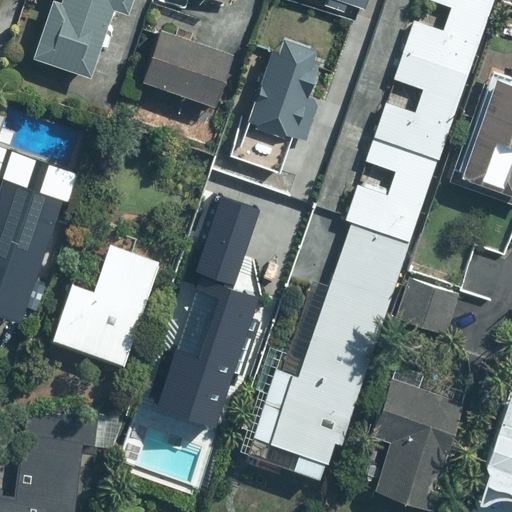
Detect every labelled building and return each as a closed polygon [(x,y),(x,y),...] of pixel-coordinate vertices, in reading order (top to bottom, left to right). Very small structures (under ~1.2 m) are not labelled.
[(87,72),(107,13),(66,0),(48,0),(30,54),(44,58),(44,57),(87,72)] [(66,0),(107,13),(110,4),(124,9),(126,0),(66,0)] [(435,0),(452,6),(449,15),(483,27),(492,0),(435,0)] [(439,156),(483,27),(449,15),(444,28),(412,17),(391,76),(424,87),(416,110),(385,99),(373,133),(439,156)] [(230,49),(157,24),(138,78),(211,103),(230,49)] [(320,62),(309,58),(314,45),(281,33),(276,48),(271,46),(245,120),(251,122),(284,133),(285,132),(306,139),(319,100),(308,96),(320,62)] [(511,80),(493,74),(458,173),(511,191),(511,80)] [(419,205),(418,205),(427,179),(428,180),(435,160),(371,138),(364,158),(394,168),(385,192),(356,182),(345,214),(408,236),(419,205)] [(62,199),(2,176),(0,182),(0,312),(17,319),(62,199)] [(256,207),(215,193),(193,259),(234,273),(256,207)] [(351,222),(313,332),(370,351),(408,242),(351,222)] [(156,257),(108,241),(92,288),(71,281),(51,338),(70,344),(121,361),(156,257)] [(185,342),(168,337),(149,397),(218,419),(237,358),(259,289),(206,273),(185,342)] [(459,291),(409,274),(396,314),(446,331),(459,291)] [(332,461),(370,351),(313,332),(300,373),(274,364),(250,433),(332,461)] [(466,391),(396,367),(373,433),(388,438),(372,485),(429,505),(466,391)] [(483,462),(486,469),(475,499),(477,500),(480,500),(483,499),(493,495),(503,494),(511,495),(511,385),(511,384),(509,385),(504,402),(483,462)] [(0,511),(56,511),(57,508),(72,510),(83,439),(25,431),(18,492),(0,489),(0,511)]
